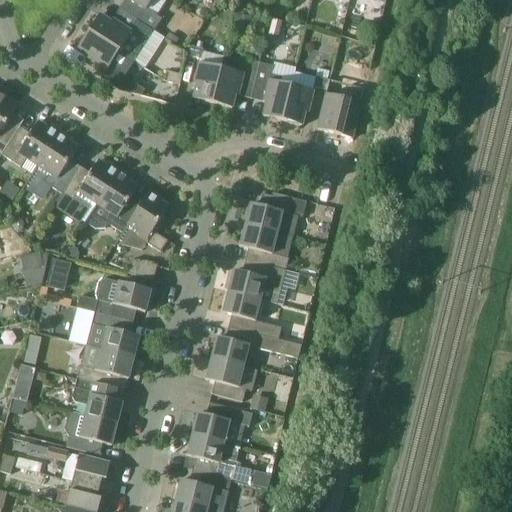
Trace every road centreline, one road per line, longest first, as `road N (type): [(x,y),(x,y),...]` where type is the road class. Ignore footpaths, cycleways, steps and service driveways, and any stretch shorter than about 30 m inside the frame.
road 1 (residential): [(137,511),(210,214),(201,178)]
road 2 (residential): [(201,178),(184,156),(46,63)]
road 3 (residential): [(201,178),(237,147),(375,177)]
